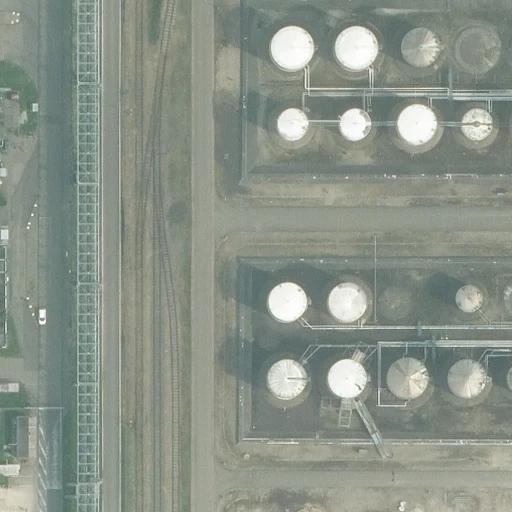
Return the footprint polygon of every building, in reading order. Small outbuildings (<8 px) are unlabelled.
[(316,49),(316,48),(315,43),(314,39),(312,35),(309,31),(302,27),(299,25),(294,25),(289,25),(284,26),(277,30),(274,34),(272,38),(270,42),(269,46),(270,51),(271,56),(273,60),(276,63),(282,68),(291,71),(295,71),(301,69),(308,65),(312,61),(313,57),(315,53),(316,49)] [(440,47),(440,46),(438,38),(434,31),(431,29),(427,26),(420,25),(411,26),(404,31),(400,37),(398,41),(398,45),(399,53),(401,57),(404,61),(407,64),(411,65),(418,67),(426,66),(433,61),(436,58),(438,54),(440,47)] [(376,54),(376,50),(376,46),(375,42),(373,38),(370,35),(367,32),(364,30),(360,28),(355,28),(351,28),(347,29),(343,31),(340,33),(337,36),(335,40),(333,44),(332,48),(332,52),(333,56),(335,60),(337,63),(340,66),(343,69),(347,71),(351,72),(355,72),(360,71),(363,70),(367,68),(370,65),(373,62),(375,58),(376,54)] [(437,125),(437,124),(436,119),(435,116),(431,110),(425,105),(421,103),(416,103),(411,103),(406,105),(400,110),(396,116),(395,123),(395,128),(396,132),(400,138),(403,141),(407,143),(414,145),(421,144),(426,142),(429,140),(434,134),(436,129),(437,125)] [(309,125),(309,124),(308,118),(306,115),(302,111),(295,109),(289,109),(284,112),(280,116),(278,123),(279,129),(282,135),(288,139),(293,140),(299,139),(304,136),(307,131),(309,125)] [(371,126),(371,125),(369,119),(366,114),(361,111),(358,110),(354,110),(349,111),(343,115),(341,119),(339,125),(341,131),(343,136),(346,138),(349,140),(354,141),(360,140),(365,137),(369,132),(371,126)] [(491,126),(491,125),(489,118),(485,113),(483,111),(479,110),(474,110),(468,112),(463,115),(461,120),(460,126),(461,131),(465,136),(470,140),(475,141),(481,140),(486,136),(489,132),(491,126)] [(79,133),(79,235),(99,235),(100,155),(97,155),(97,134),(79,133)] [(305,312),(307,306),(307,301),(305,295),(301,291),(297,287),(292,285),(286,285),(281,287),(276,290),(272,294),(270,299),(269,304),(270,310),(273,315),(277,319),(281,322),(287,323),(293,322),(298,320),(302,316),(305,312)] [(365,309),(366,303),(365,297),(362,292),(358,288),(352,285),(347,285),(341,286),(336,289),(332,293),(329,298),(328,304),(329,310),(332,315),(337,319),(342,321),(348,322),(354,321),(359,318),(363,314),(365,309)] [(468,312),(474,309),(477,303),(478,296),(474,290),(469,286),(462,286),(456,289),(452,295),(452,301),(455,308),(461,312),(468,312)] [(305,384),(306,378),(305,373),(302,368),(298,363),(293,361),(287,359),(282,359),(276,361),(271,364),(268,368),(265,373),(264,379),(264,384),(266,390),(270,394),(274,398),(279,400),(285,401),(291,400),(296,398),(300,394),(304,389),(305,384)] [(420,386),(421,380),(421,375),(419,370),(416,366),(412,362),(407,360),(402,359),(397,359),(392,360),(387,363),(384,367),(381,371),(379,376),(379,381),(380,386),(382,391),(386,395),(390,398),(395,400),(400,400),(406,400),(410,398),(415,395),(418,390),(420,386)] [(479,386),(479,381),(479,376),(477,371),(474,366),(470,363),(466,360),(461,359),(455,359),(450,361),(446,363),(442,367),(439,371),(438,376),(437,382),(439,387),(441,392),(444,395),(449,398),(454,400),(459,401),(464,400),(469,398),(473,395),(476,391),(479,386)] [(362,388),(363,382),(363,376),(361,371),(357,366),(352,363),(347,361),(341,362),(335,364),(331,367),(327,372),(326,378),(326,384),(328,389),(332,394),(337,397),(343,399),(349,398),(354,396),(359,393),(362,388)] [(503,380),(504,387),(509,392),(511,393),(511,365),(508,367),(504,373),(503,380)]
